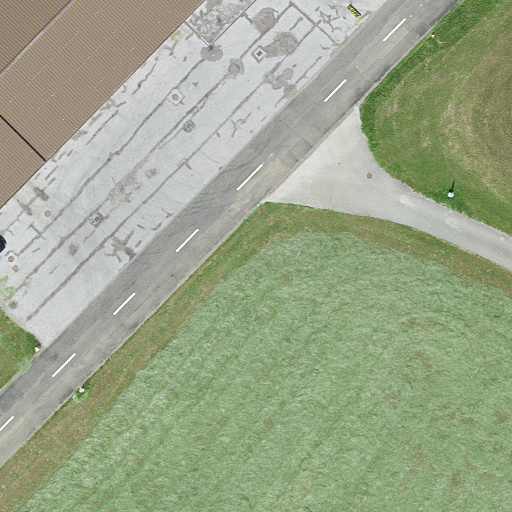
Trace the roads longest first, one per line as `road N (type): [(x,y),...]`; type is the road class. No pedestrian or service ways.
road 1 (tertiary): [(0,426),(425,0)]
road 2 (track): [(511,270),(268,158)]
